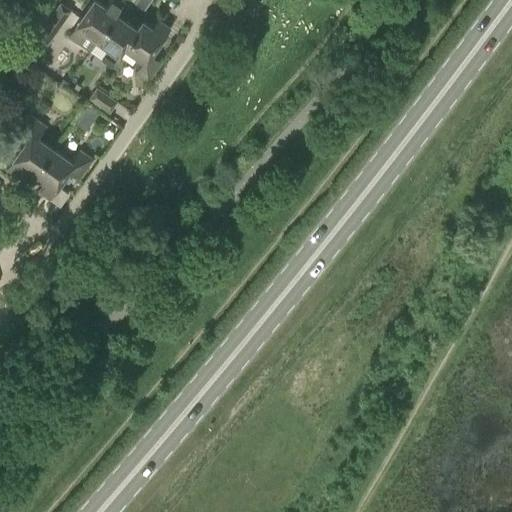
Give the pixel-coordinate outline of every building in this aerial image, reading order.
[(76,42),(83,32),(95,40),(114,13),(116,14),(122,5),(113,0),(109,0),(105,6),(96,0),(92,0),(67,36),(76,42)] [(124,47),(136,28),(116,14),(114,13),(95,40),(108,49),(100,59),(110,66),(124,47)] [(152,26),(142,20),(136,28),(124,47),(143,60),(135,72),(147,80),(161,61),(180,34),(157,18),(152,26)] [(42,49),(58,26),(49,19),(33,42),(42,49)] [(89,96),(109,110),(116,101),(96,87),(89,96)] [(73,122),(85,130),(98,113),(86,104),(73,122)] [(25,168),(33,174),(52,147),(37,136),(45,125),(29,114),(16,134),(25,140),(6,167),(19,176),(25,168)] [(79,149),(72,160),(52,147),(33,174),(43,181),(37,189),(59,205),(68,193),(58,186),(68,171),(74,175),(78,178),(80,175),(92,158),(79,149)]
